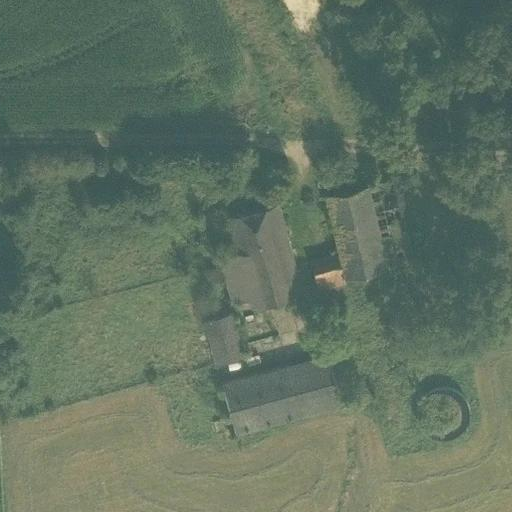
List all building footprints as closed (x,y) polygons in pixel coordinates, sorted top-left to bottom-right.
[(363,170),(339,176),(342,189),(366,184),(363,170)] [(391,178),(366,184),(386,267),(412,261),(391,178)] [(342,189),(325,194),(340,256),(345,274),(345,277),(386,267),(366,184),(342,189)] [(278,205),(228,217),(238,254),(240,262),(289,250),(278,205)] [(289,250),(240,262),(238,254),(220,259),(222,266),(226,281),(232,305),(249,301),(251,308),(301,296),(289,250)] [(340,256),(311,263),(318,292),(334,288),(331,278),(345,274),(340,256)] [(212,284),(226,281),(222,266),(209,269),(212,284)] [(347,310),(335,312),(338,331),(350,329),(347,310)] [(232,314),(204,322),(216,366),(244,358),(232,314)] [(328,356),(261,374),(274,425),(341,407),(328,356)] [(261,374),(222,384),(235,435),(274,425),(261,374)] [(467,426),(469,416),(467,406),(461,397),(452,392),(442,390),(432,392),(423,398),(418,407),(416,417),(418,427),(424,435),(433,441),(443,443),(453,441),(461,435),(467,426)]
